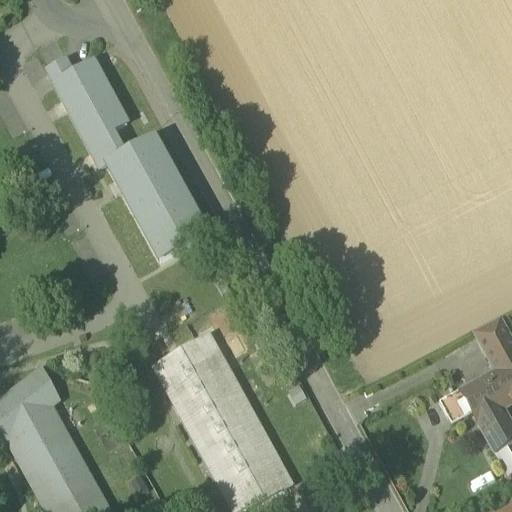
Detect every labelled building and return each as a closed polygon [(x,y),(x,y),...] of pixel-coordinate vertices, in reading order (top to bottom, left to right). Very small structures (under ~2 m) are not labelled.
[(94,68),(71,81),(66,73),(51,81),(55,89),(88,150),(95,146),(109,171),(108,171),(160,267),(207,242),(155,146),(128,161),(114,135),(127,128),(94,68)] [(108,171),(109,171),(95,146),(88,150),(102,175),(108,171)] [(474,337),(496,378),(511,369),(511,347),(499,324),(474,337)] [(221,489),(233,511),(249,511),(253,510),(254,511),(284,495),(230,396),(236,393),(223,368),(223,369),(213,374),(200,350),(187,357),(155,374),(182,423),(185,421),(222,489),(221,489)] [(467,410),(493,458),(511,447),(511,436),(500,415),(511,408),(511,369),(496,378),(462,396),(460,397),(467,410)] [(8,444),(45,511),(105,511),(96,494),(94,495),(48,411),(57,406),(41,376),(5,402),(7,405),(0,409),(0,428),(4,435),(9,432),(14,441),(8,444)] [(438,408),(446,422),(467,410),(460,397),(462,396),(462,395),(438,408)]
